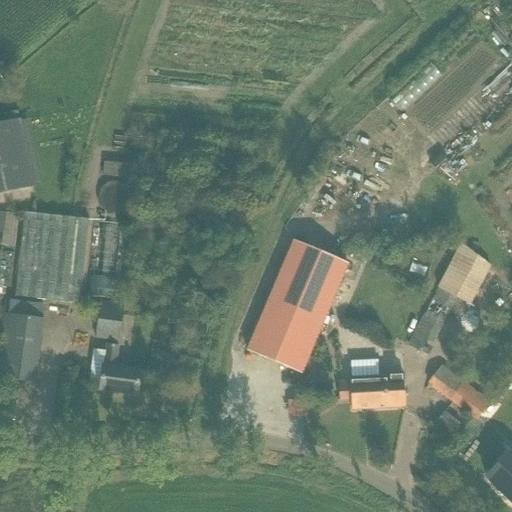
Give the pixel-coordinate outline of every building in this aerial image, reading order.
[(6,121),(0,122),(0,193),(37,185),(22,119),(19,119),(18,112),(4,115),(6,121)] [(135,166),(105,163),(104,177),(134,180),(135,166)] [(14,248),(17,215),(0,213),(0,233),(3,233),(1,246),(14,248)] [(24,213),(15,298),(79,305),(88,220),(24,213)] [(246,351),(301,375),(348,265),(293,241),(246,351)] [(461,243),(407,346),(421,352),(426,341),(432,345),(456,298),(470,305),(490,267),(461,243)] [(92,296),(114,297),(115,279),(93,278),(92,296)] [(0,378),(34,382),(44,319),(43,319),(44,304),(10,301),(8,315),(3,314),(0,346),(0,378)] [(100,303),(96,339),(119,342),(123,305),(100,303)] [(100,392),(137,397),(140,371),(114,367),(117,347),(106,346),(100,392)] [(148,364),(147,375),(157,375),(158,364),(148,364)] [(442,367),(429,385),(476,421),(489,403),(442,367)] [(379,375),(380,381),(338,383),(339,401),(351,400),(351,411),(405,408),(403,374),(379,375)] [(487,477),(486,478),(487,479),(489,481),(500,491),(511,502),(511,457),(510,455),(509,454),(508,455),(508,456),(489,476),(487,477)]
